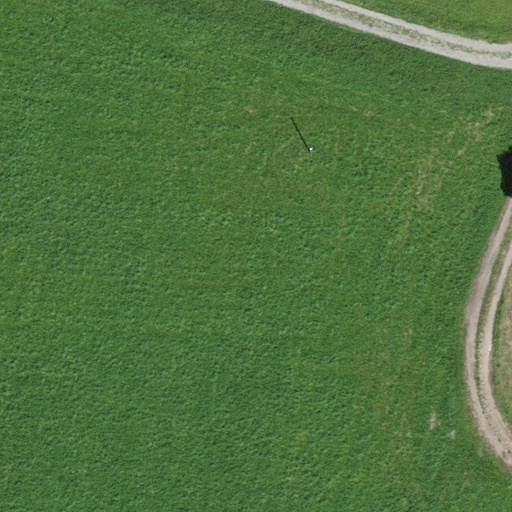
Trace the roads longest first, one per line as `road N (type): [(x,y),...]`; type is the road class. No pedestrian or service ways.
road 1 (track): [(511,217),(477,323),(478,396),(511,460)]
road 2 (track): [(299,0),(481,55),(511,57)]
